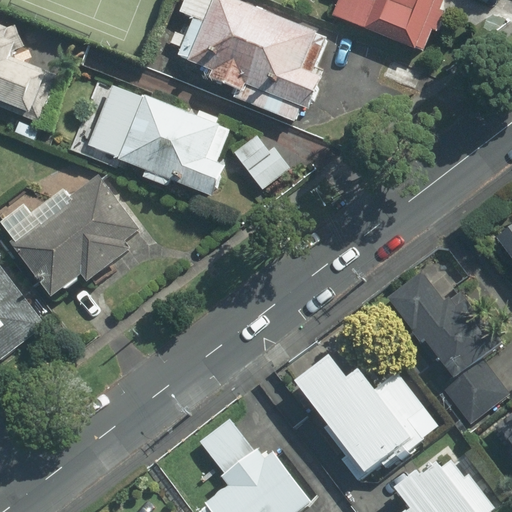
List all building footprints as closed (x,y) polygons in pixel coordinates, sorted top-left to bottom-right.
[(247,103),(304,125),(310,107),(320,111),(335,73),(308,63),(320,31),(240,0),(194,0),(188,16),(198,21),(192,36),(182,32),(177,45),(187,49),(184,58),(222,72),(219,80),(251,93),(247,103)] [(361,0),(353,22),(429,53),(450,0),(361,0)] [(33,32),(0,20),(0,114),(39,127),(59,70),(25,58),(33,32)] [(426,70),(389,56),(382,78),(418,91),(426,70)] [(178,183),(222,201),(236,168),(224,163),(237,131),(103,76),(73,151),(121,170),(125,161),(154,173),(151,179),(176,189),(178,183)] [(95,286),(156,243),(109,176),(77,198),(72,190),(39,213),(27,197),(1,215),(60,298),(89,277),(95,286)] [(0,368),(53,327),(2,262),(8,257),(0,247),(0,368)] [(443,385),(476,427),(511,397),(511,389),(488,360),(504,347),(481,317),(487,312),(471,292),(464,297),(438,265),(398,298),(458,373),(443,385)] [(369,367),(357,376),(341,357),(306,385),(335,420),(327,427),(352,457),(347,461),(362,480),(386,461),(393,469),(448,425),(404,371),(385,386),(369,367)] [(235,422),(206,444),(235,483),(201,509),(203,511),(307,511),(321,501),(281,448),(271,456),(265,448),(258,453),(235,422)] [(499,511),(509,505),(468,454),(457,462),(449,452),(403,488),(419,508),(414,511),(499,511)]
